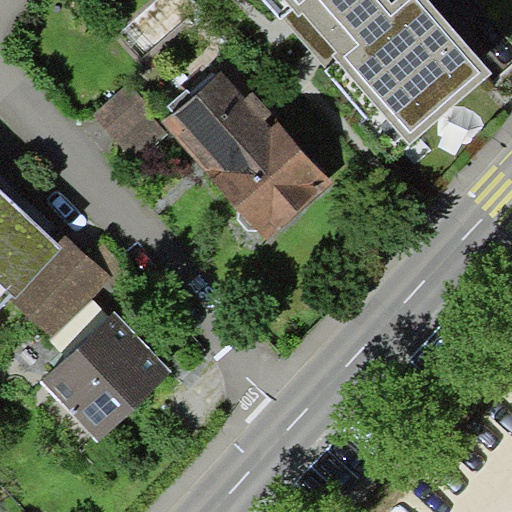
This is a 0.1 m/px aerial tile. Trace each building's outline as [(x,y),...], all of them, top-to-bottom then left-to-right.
[(285,0),(299,15),(303,13),(336,51),(333,54),(410,144),(493,72),(431,0),(393,0),(392,1),(390,0),(285,0)] [(246,97),(222,70),(193,95),(174,112),(164,121),(240,209),(259,230),(267,240),(334,182),(254,90),(246,97)] [(167,132),(126,86),(93,115),(134,161),(167,132)] [(193,95),(187,89),(169,106),(174,112),(193,95)] [(58,243),(0,188),(0,307),(9,298),(13,293),(16,297),(63,247),(58,243)] [(259,230),(240,209),(239,218),(248,229),(259,230)] [(112,277),(66,234),(58,243),(63,247),(16,297),(13,293),(9,298),(54,340),(112,277)] [(173,372),(115,310),(40,379),(98,441),(173,372)]
